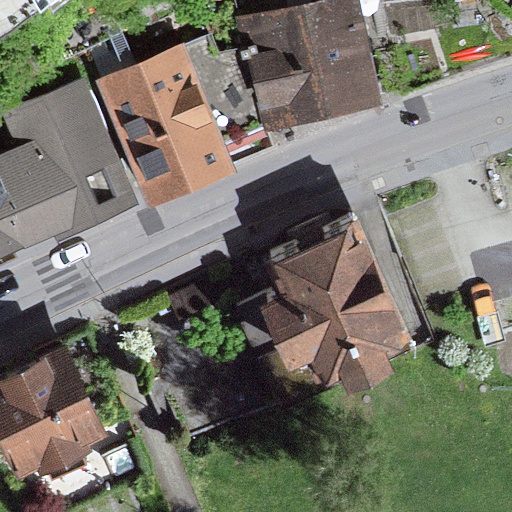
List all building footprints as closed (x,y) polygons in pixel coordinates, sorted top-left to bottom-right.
[(0,0),(0,17),(24,0),(0,0)] [(364,0),(292,0),(242,13),(248,35),(267,112),(385,82),(364,0)] [(267,112),(248,35),(216,44),(210,26),(101,69),(147,185),(273,139),(267,112)] [(0,244),(133,189),(75,60),(6,89),(28,137),(0,150),(0,244)] [(265,282),(234,296),(279,394),(422,329),(359,192),(263,235),(276,263),(260,270),(265,282)] [(210,270),(170,289),(180,309),(219,291),(210,270)] [(69,323),(0,354),(0,410),(21,452),(39,444),(48,460),(90,441),(82,425),(111,412),(69,323)]
